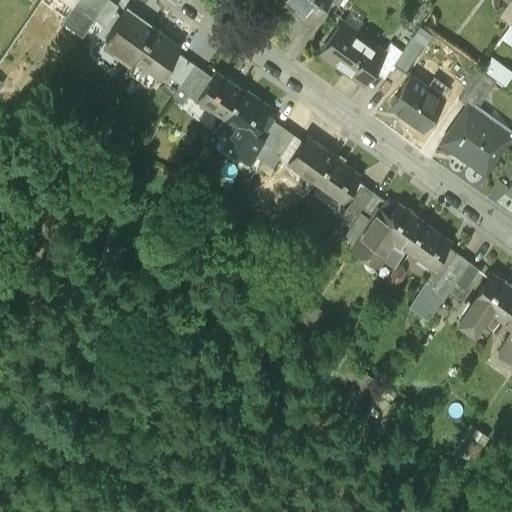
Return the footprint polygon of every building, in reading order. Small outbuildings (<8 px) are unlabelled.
[(68,0),(62,8),(81,22),(93,6),(85,0),(68,0)] [(97,0),(93,6),(103,13),(112,0),(97,0)] [(151,16),(128,0),(121,0),(102,27),(104,28),(106,24),(119,33),(116,37),(129,46),(151,16)] [(257,0),(255,5),(264,10),(269,0),(257,0)] [(322,0),(293,0),(296,2),(292,7),(309,19),(322,0)] [(511,0),(508,0),(499,13),(511,22),(511,20),(511,0)] [(151,16),(129,46),(143,56),(146,52),(158,61),(156,65),(157,66),(179,35),(151,16)] [(342,20),(320,50),(361,79),(372,64),(382,50),(381,49),(342,20)] [(402,47),(393,61),(404,69),(423,43),(411,35),(402,47)] [(390,38),(381,49),(382,50),(372,64),(384,73),(393,61),(402,47),(390,38)] [(180,47),(168,65),(178,72),(190,54),(180,47)] [(190,54),(178,72),(188,79),(201,61),(190,54)] [(212,62),(193,89),(194,90),(197,86),(209,94),(206,98),(220,108),(239,81),(212,62)] [(491,75),(479,66),(461,91),(473,100),(491,75)] [(428,85),(411,73),(391,102),(421,124),(440,98),(426,88),(428,85)] [(239,81),(220,108),(233,118),(223,131),(246,147),(249,143),(259,150),(267,138),(258,131),(270,113),(261,107),(266,100),(239,81)] [(511,133),(467,102),(441,138),(485,170),(511,133)] [(270,113),(258,131),(267,138),(280,120),(270,113)] [(267,138),(259,150),(269,157),(290,127),(280,120),(267,138)] [(303,127),(284,155),(285,155),(288,152),(300,160),(297,164),(311,174),(330,147),(303,127)] [(211,138),(196,155),(206,165),(222,148),(211,138)] [(357,166),(330,147),(311,174),(325,184),(327,180),(340,188),(337,192),(338,193),(357,166)] [(359,177),(338,207),(348,214),(357,202),(369,185),(359,177)] [(369,185),(357,202),(367,209),(380,192),(369,185)] [(390,198),(380,192),(367,209),(357,202),(348,214),(343,221),(377,246),(389,230),(402,239),(421,212),(394,192),(390,198)] [(421,212),(402,239),(415,249),(418,245),(430,253),(427,257),(429,258),(448,231),(421,212)] [(453,244),(428,279),(439,287),(452,268),(464,252),(453,244)] [(464,252),(452,268),(463,276),(475,259),(464,252)] [(511,285),(511,277),(489,261),(469,288),(471,289),(473,285),(485,294),(483,298),(496,308),(511,285)] [(511,285),(496,308),(508,316),(494,335),(511,348),(511,285)] [(350,365),(345,376),(365,386),(380,359),(348,342),(339,360),(350,365)]
